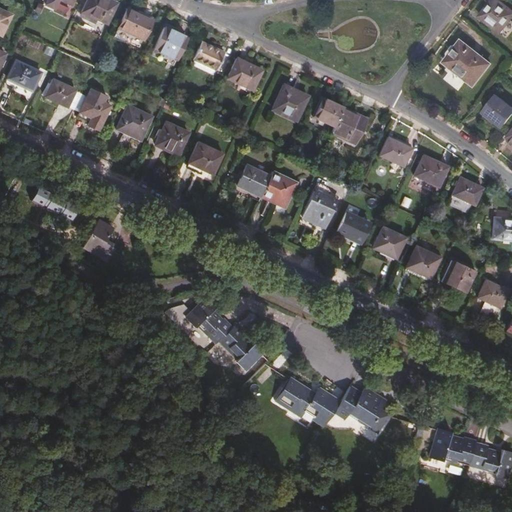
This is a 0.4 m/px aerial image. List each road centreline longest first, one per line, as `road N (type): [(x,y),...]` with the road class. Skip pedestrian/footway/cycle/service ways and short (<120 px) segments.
road 1 (secondary): [(0,138),(511,374)]
road 2 (residential): [(386,97),(232,27)]
road 3 (residential): [(511,181),(386,97)]
